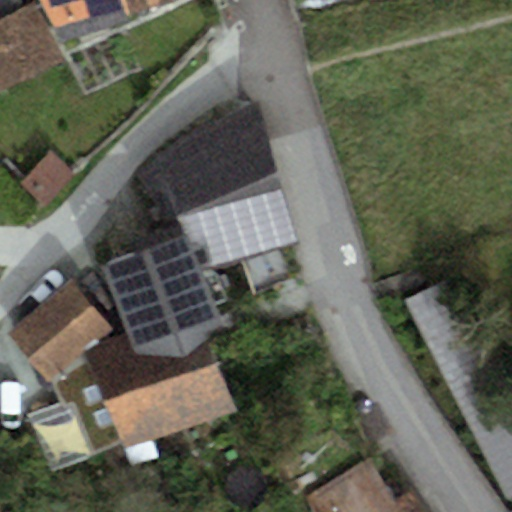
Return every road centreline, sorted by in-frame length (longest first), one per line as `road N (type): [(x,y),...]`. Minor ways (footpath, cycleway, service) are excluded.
road 1 (residential): [(264,46),(343,292),(427,464),(462,511)]
road 2 (residential): [(19,252),(49,237),(222,74),(264,46)]
